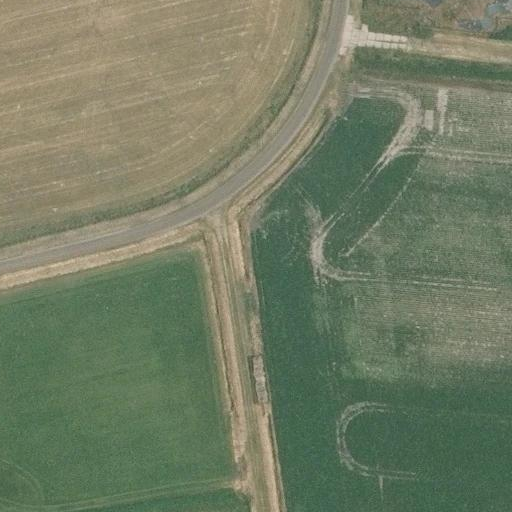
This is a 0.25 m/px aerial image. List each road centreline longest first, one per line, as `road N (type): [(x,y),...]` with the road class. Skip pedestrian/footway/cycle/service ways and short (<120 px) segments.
road 1 (unclassified): [(0,268),(149,231),(215,205),(289,132),(318,78),(338,0)]
road 2 (track): [(215,205),(262,511)]
